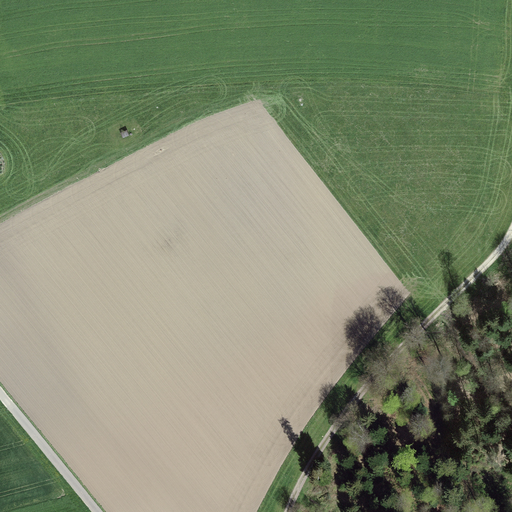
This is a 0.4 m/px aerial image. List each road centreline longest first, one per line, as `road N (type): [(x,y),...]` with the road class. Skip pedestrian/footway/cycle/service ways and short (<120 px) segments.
road 1 (track): [(290,511),(326,439),(408,325),(506,240),(511,218)]
road 2 (unclassified): [(94,511),(0,391)]
